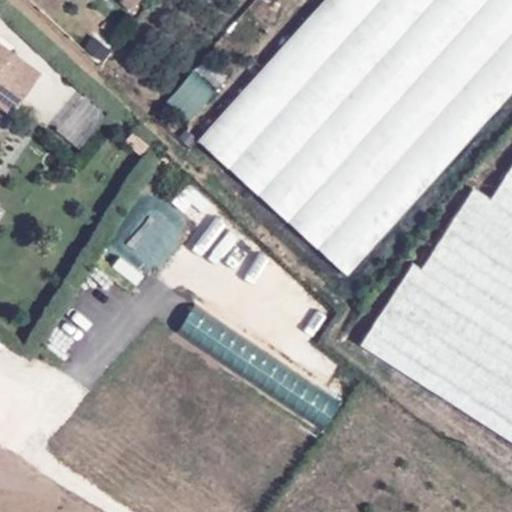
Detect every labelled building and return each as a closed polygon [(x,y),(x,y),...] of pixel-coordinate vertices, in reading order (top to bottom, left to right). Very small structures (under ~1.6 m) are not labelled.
[(132,11),(139,0),(121,0),(120,2),(132,11)] [(511,89),(511,0),(321,0),(197,138),(346,273),(511,89)] [(0,105),(10,113),(40,72),(0,42),(0,105)] [(193,73),(166,103),(189,123),(216,92),(193,73)] [(108,110),(84,90),(56,125),(80,144),(108,110)] [(136,131),(123,139),(135,158),(148,150),(136,131)] [(422,267),(413,261),(359,343),(511,440),(511,160),(490,196),(474,186),(422,267)]
